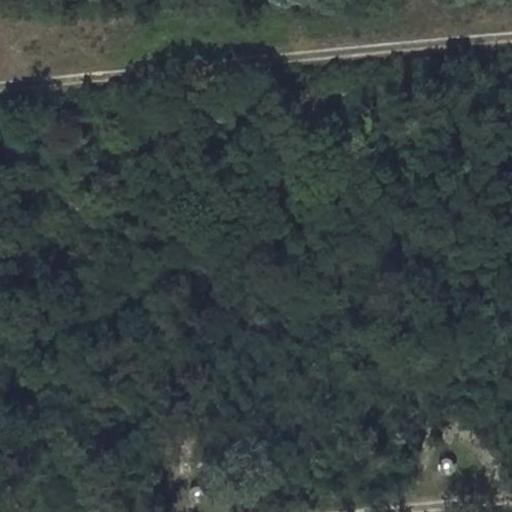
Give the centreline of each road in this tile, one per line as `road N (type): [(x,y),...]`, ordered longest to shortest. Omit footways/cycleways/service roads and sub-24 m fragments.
road 1 (track): [(0,90),(511,37)]
road 2 (track): [(356,511),(511,496)]
